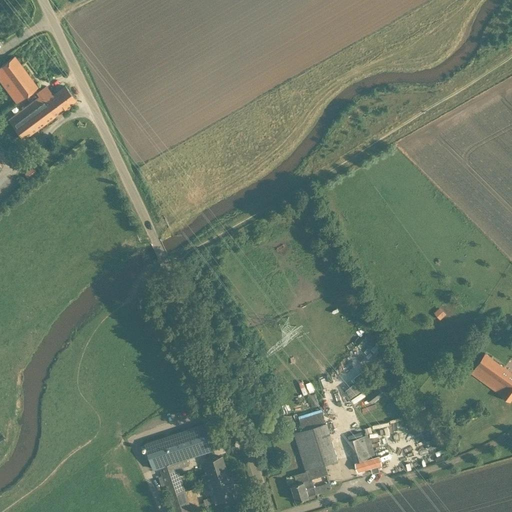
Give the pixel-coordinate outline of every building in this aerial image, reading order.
[(37,87),(15,56),(0,67),(0,69),(21,98),(37,87)] [(54,115),(75,99),(65,85),(52,94),(48,89),(39,96),(8,119),(23,138),(54,115)] [(27,177),(36,171),(33,166),(24,172),(27,177)] [(440,307),(434,312),(440,319),(446,314),(440,307)] [(511,371),(485,353),(478,361),(470,372),(510,401),(511,398),(511,371)] [(367,396),(372,402),(383,394),(378,388),(367,396)] [(312,407),(319,404),(315,392),(308,395),(312,407)] [(407,392),(395,398),(406,422),(416,418),(411,407),(413,406),(407,392)] [(330,482),(328,474),(329,473),(326,464),(339,460),(324,410),(299,418),(303,429),(294,432),(309,479),(292,484),(297,500),(309,496),(308,495),(317,493),(331,489),(329,482),(330,482)] [(151,469),(159,466),(174,461),(212,449),(204,424),(143,444),(151,469)] [(348,435),(349,440),(363,435),(361,431),(348,435)] [(375,456),(372,446),(368,434),(349,440),(356,462),(375,456)] [(229,477),(222,456),(205,462),(209,473),(202,475),(205,484),(206,484),(229,477)] [(379,456),(356,463),(358,471),(371,467),(373,473),(380,471),(378,465),(382,464),(379,456)] [(174,461),(159,466),(169,496),(184,491),(174,461)] [(214,496),(216,495),(218,501),(235,496),(229,477),(206,484),(209,493),(214,496)] [(187,511),(190,511),(184,491),(169,496),(173,511),(187,511)]
